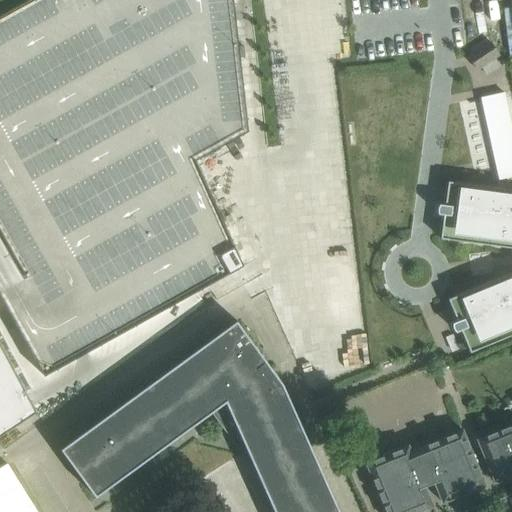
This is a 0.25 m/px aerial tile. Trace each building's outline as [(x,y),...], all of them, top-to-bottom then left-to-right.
[(27,0),(0,15),(0,236),(23,278),(0,291),(0,297),(44,377),(244,266),(196,161),(248,132),(232,0),(27,0)] [(477,70),(499,55),(490,42),(468,57),(477,70)] [(509,190),(511,189),(511,176),(511,177),(511,176),(511,132),(503,92),(480,97),(498,180),(506,178),(509,190)] [(437,210),(437,213),(442,214),(439,238),(446,239),(511,248),(511,272),(453,296),(452,295),(446,298),(455,321),(450,323),(451,326),(452,329),(453,331),(458,329),(467,352),(474,349),(511,333),(511,190),(447,181),(443,205),(438,204),(438,205),(438,207),(437,207),(437,210)] [(237,321),(77,438),(61,450),(96,498),(226,402),(274,511),(339,511),(283,384),(237,321)] [(0,511),(0,435),(36,412),(0,345),(0,511)] [(511,421),(478,435),(462,394),(398,420),(407,443),(364,460),(385,511),(419,511),(436,506),(435,504),(442,502),(442,503),(488,485),(487,483),(493,481),(494,482),(511,474),(511,421)]
